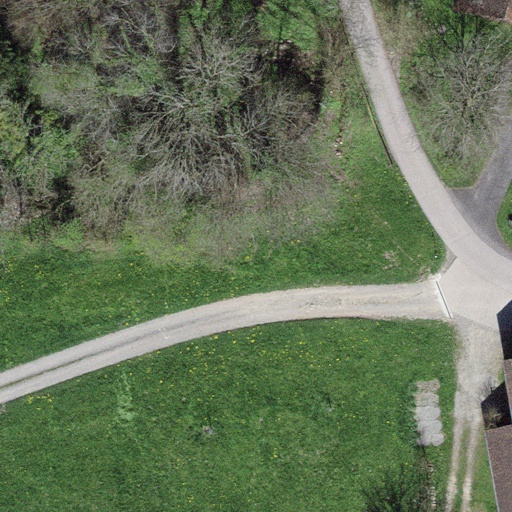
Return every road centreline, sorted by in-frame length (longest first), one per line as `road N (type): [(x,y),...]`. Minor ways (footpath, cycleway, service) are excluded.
road 1 (track): [(511,300),(283,301),(0,400)]
road 2 (unclassified): [(361,0),(377,63),(449,221),(511,278)]
